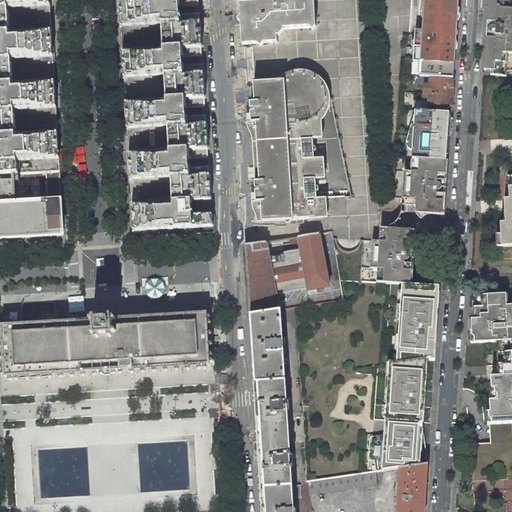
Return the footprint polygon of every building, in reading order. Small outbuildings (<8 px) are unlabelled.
[(0,0),(0,175),(60,172),(59,150),(56,97),(53,48),(50,1),(50,0),(0,0)] [(209,175),(208,166),(190,167),(190,159),(208,158),(207,149),(208,149),(207,124),(206,124),(205,115),(187,116),(187,108),(205,107),(204,98),(205,98),(204,73),(203,73),(202,64),(184,65),(184,57),(202,56),(201,47),(202,47),(202,41),(201,22),(199,22),(199,13),(181,14),(180,7),(198,6),(198,0),(119,0),(122,45),(134,231),(189,228),(213,227),(212,215),(211,215),(210,200),(211,200),(210,175),(209,175)] [(253,0),(285,0),(285,1),(240,4),(241,20),(242,45),(252,44),(277,42),(276,29),(315,26),(313,0),(239,0),(239,1),(253,0)] [(453,79),(458,0),(428,0),(427,31),(423,31),(415,31),(413,61),(421,62),(425,62),(424,77),(431,77),(453,79)] [(506,76),(507,71),(511,70),(511,0),(488,0),(487,22),(494,22),(494,26),(492,26),(490,27),(489,28),(489,30),(489,32),(490,33),(492,34),(493,34),(493,38),(486,38),(484,70),(491,70),(491,75),(506,76)] [(277,82),(254,83),(255,103),(250,103),(251,115),(246,115),(247,124),(248,128),(252,137),(254,141),(255,182),(256,194),(251,195),(252,203),(253,207),(256,217),(257,223),(293,220),(328,217),(326,198),(317,198),(316,179),(325,178),(324,158),(314,158),(313,139),(323,138),(322,119),(325,115),(327,111),(329,105),(329,101),(329,96),(329,93),(327,90),(326,86),(322,81),(319,77),(316,75),(313,74),(309,72),(306,71),(301,71),(294,71),(288,73),(282,77),(277,82)] [(417,84),(424,85),(430,85),(431,77),(424,77),(420,76),(418,76),(417,84)] [(423,94),(452,96),(453,79),(431,77),(430,85),(424,85),(423,94)] [(452,96),(423,94),(423,100),(429,101),(429,111),(451,113),(452,96)] [(429,111),(429,101),(423,100),(417,100),(416,111),(429,111)] [(446,155),(448,155),(451,113),(429,111),(416,111),(415,110),(413,143),(406,142),(405,144),(406,146),(407,149),(409,151),(412,151),(411,158),(413,158),(446,160),(446,155)] [(446,181),(448,161),(446,160),(413,158),(412,172),(404,171),(403,199),(416,200),(416,206),(415,213),(421,219),(427,214),(444,215),(446,194),(437,194),(437,191),(439,191),(440,190),(441,189),(441,187),(440,185),(439,184),(438,183),(438,181),(446,181)] [(60,172),(0,175),(0,239),(64,236),(63,221),(60,172)] [(511,176),(508,176),(509,199),(504,200),(505,223),(500,223),(501,235),(496,235),(497,247),(511,246),(511,176)] [(407,253),(406,253),(406,250),(414,251),(416,230),(398,229),(387,228),(386,242),(379,241),(372,241),(371,268),(378,269),(377,282),(406,285),(412,284),(414,264),(405,263),(405,261),(408,260),(409,259),(409,257),(409,256),(408,254),(407,253)] [(246,246),(250,315),(279,311),(276,294),(308,288),(308,290),(329,286),(319,234),(258,244),(246,246)] [(388,403),(387,420),(415,422),(423,423),(428,358),(435,357),(440,286),(406,285),(405,302),(401,301),(401,312),(404,312),(404,319),(401,320),(399,354),(401,354),(401,362),(394,362),(393,376),(390,376),(388,396),(391,396),(390,403),(388,403)] [(511,305),(507,306),(506,294),(479,295),(480,301),(477,303),(477,307),(483,307),(484,318),(471,319),(472,343),(497,341),(498,353),(504,353),(504,358),(502,361),(502,365),(499,365),(499,376),(497,377),(497,388),(494,388),(495,400),(489,400),(489,412),(487,412),(488,424),(511,422),(511,305)] [(209,315),(206,315),(206,313),(203,313),(203,311),(202,310),(202,309),(200,310),(200,313),(197,313),(197,311),(196,310),(194,311),(194,313),(186,314),(186,312),(185,311),(184,311),(183,312),(183,314),(175,315),(175,312),(174,311),(173,311),(172,312),(172,315),(164,315),(163,313),(162,312),(161,313),(161,316),(152,316),(152,313),(151,313),(149,314),(149,316),(141,317),(141,314),(140,313),(139,313),(138,314),(138,317),(130,317),(130,315),(128,314),(127,315),(127,318),(123,318),(119,318),(118,316),(118,315),(117,315),(116,316),(116,318),(113,319),(113,318),(112,318),(112,316),(112,315),(111,315),(110,315),(109,316),(109,318),(104,319),(100,319),(99,316),(98,315),(97,315),(96,317),(96,319),(96,320),(93,320),(93,317),(92,316),(91,316),(90,317),(90,320),(82,320),(81,318),(80,317),(79,317),(79,318),(79,321),(70,321),(70,319),(70,318),(69,318),(68,318),(67,319),(67,321),(59,322),(59,319),(58,319),(57,318),(56,320),(56,322),(48,323),(48,320),(46,319),(45,320),(45,323),(37,323),(37,321),(36,320),(35,320),(34,320),(34,323),(25,324),(25,321),(24,321),(22,322),(22,324),(14,325),(14,322),(12,321),(11,322),(11,325),(8,325),(8,322),(7,322),(6,322),(5,323),(5,325),(2,325),(2,327),(0,327),(0,330),(2,331),(2,333),(0,333),(0,336),(3,336),(3,344),(0,344),(0,346),(0,347),(3,347),(4,355),(1,355),(0,356),(0,357),(1,358),(4,358),(4,366),(2,366),(1,367),(1,368),(2,369),(4,369),(5,371),(2,372),(1,373),(2,375),(5,375),(5,377),(9,377),(9,379),(10,380),(11,380),(12,379),(12,376),(14,376),(15,379),(17,380),(18,379),(18,376),(26,376),(26,379),(28,379),(29,378),(29,375),(37,375),(37,378),(39,379),(40,378),(40,377),(40,375),(48,374),(48,377),(49,378),(50,378),(51,377),(51,374),(59,374),(60,376),(61,377),(62,377),(62,376),(62,373),(71,373),(71,376),(72,376),(73,376),(74,375),(74,373),(82,372),(82,375),(83,376),(84,376),(85,375),(85,372),(93,371),(93,374),(94,375),(95,375),(96,374),(96,371),(99,371),(100,374),(101,375),(103,374),(103,371),(112,370),(112,373),(114,374),(115,374),(115,373),(115,370),(118,370),(119,373),(120,373),(122,372),(121,370),(130,369),(130,372),(131,373),(132,373),(133,372),(133,369),(141,368),(141,371),(143,372),(144,371),(144,368),(152,368),(152,370),(154,371),(155,371),(155,370),(155,368),(163,367),(164,370),(165,371),(166,370),(166,367),(175,366),(175,369),(175,370),(176,370),(178,369),(178,366),(186,366),(186,368),(186,369),(188,369),(189,368),(189,365),(197,365),(197,368),(198,369),(199,369),(200,368),(200,365),(203,365),(203,367),(203,368),(205,368),(206,367),(206,364),(210,364),(209,362),(212,362),(213,361),(213,360),(212,359),(209,359),(209,356),(211,356),(212,355),(213,354),(211,353),(209,353),(208,345),(211,345),(212,344),(211,342),(208,342),(208,335),(210,334),(211,334),(211,333),(211,332),(210,331),(208,332),(207,324),(210,324),(211,322),(210,321),(209,321),(207,321),(207,318),(210,318),(210,316),(210,315),(209,315)] [(279,311),(250,315),(255,383),(285,381),(280,310),(279,311)] [(372,366),(357,368),(357,374),(372,375),(372,366)] [(289,433),(285,381),(255,383),(258,435),(289,433)] [(36,450),(38,511),(155,508),(154,492),(189,491),(188,439),(156,440),(155,423),(48,426),(49,449),(36,450)] [(292,486),(289,433),(258,435),(262,488),(292,486)] [(386,438),(373,440),(372,461),(375,461),(377,472),(400,468),(419,466),(418,453),(416,435),(386,438)] [(426,482),(427,464),(419,466),(400,468),(397,511),(423,511),(424,507),(425,508),(427,482),(426,482)] [(377,485),(375,472),(308,482),(309,495),(377,485)] [(292,486),(262,488),(263,511),(293,511),(293,498),(301,497),(300,485),(292,486)]
